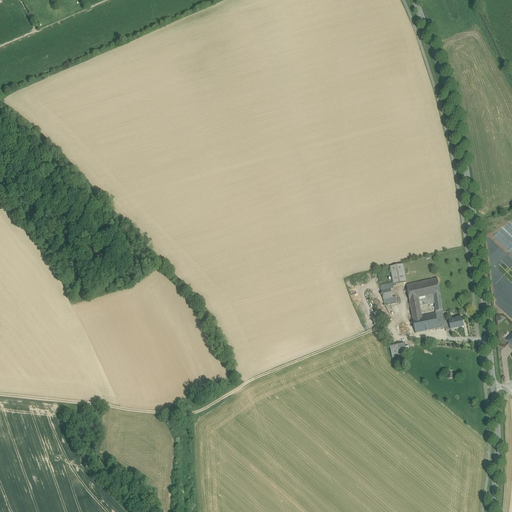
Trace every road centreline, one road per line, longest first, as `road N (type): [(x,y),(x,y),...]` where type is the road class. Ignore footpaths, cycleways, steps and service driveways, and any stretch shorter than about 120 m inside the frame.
road 1 (track): [(381,328),(256,377),(190,413),(0,394)]
road 2 (tertiary): [(491,378),(461,173),(411,0)]
road 3 (tertiary): [(486,511),(491,378)]
